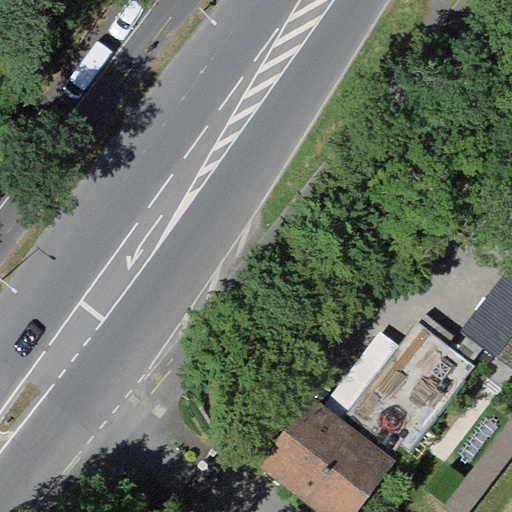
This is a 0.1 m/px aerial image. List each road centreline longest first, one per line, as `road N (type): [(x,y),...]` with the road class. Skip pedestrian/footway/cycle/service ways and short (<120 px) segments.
road 1 (primary): [(59,357),(230,196),(361,0)]
road 2 (primary): [(263,0),(157,153),(59,357)]
